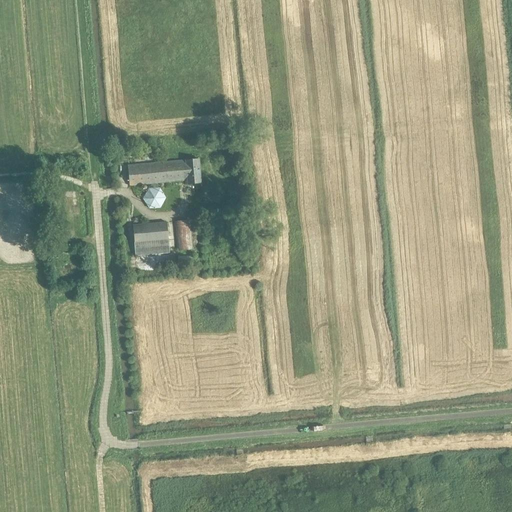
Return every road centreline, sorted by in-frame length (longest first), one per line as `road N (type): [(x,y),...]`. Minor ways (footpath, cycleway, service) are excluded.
road 1 (unclassified): [(511,410),(126,445)]
road 2 (track): [(126,445),(108,443),(104,422),(110,365),(95,189)]
road 3 (track): [(0,175),(63,175),(135,203)]
